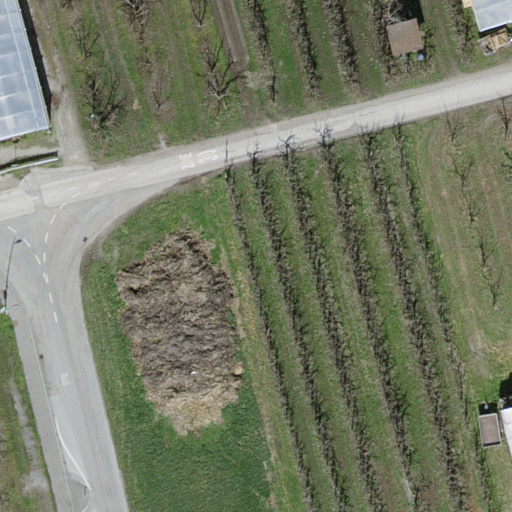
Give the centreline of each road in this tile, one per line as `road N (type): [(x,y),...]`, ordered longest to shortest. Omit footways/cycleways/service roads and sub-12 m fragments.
road 1 (residential): [(27,201),(511,81)]
road 2 (residential): [(27,201),(103,511)]
